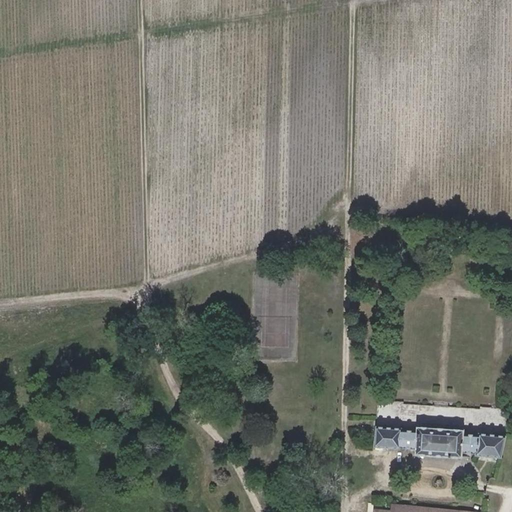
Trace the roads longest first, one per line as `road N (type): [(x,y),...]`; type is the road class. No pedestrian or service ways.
road 1 (track): [(0,301),(146,286),(307,238),(347,238),(352,0)]
road 2 (track): [(261,511),(209,422),(173,398),(158,353),(146,286),(139,0)]
road 3 (track): [(0,54),(365,0)]
road 4 (track): [(347,238),(339,511)]
road 5 (track): [(511,217),(347,209)]
